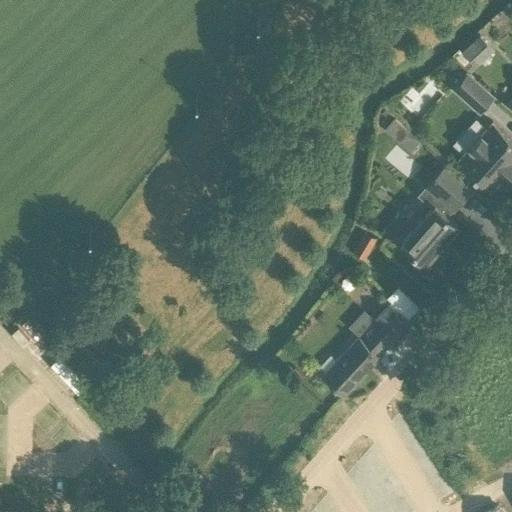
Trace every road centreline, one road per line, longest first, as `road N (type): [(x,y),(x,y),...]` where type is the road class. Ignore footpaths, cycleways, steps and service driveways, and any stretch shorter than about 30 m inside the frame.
road 1 (residential): [(370,411),(511,252)]
road 2 (residential): [(280,511),(370,411)]
